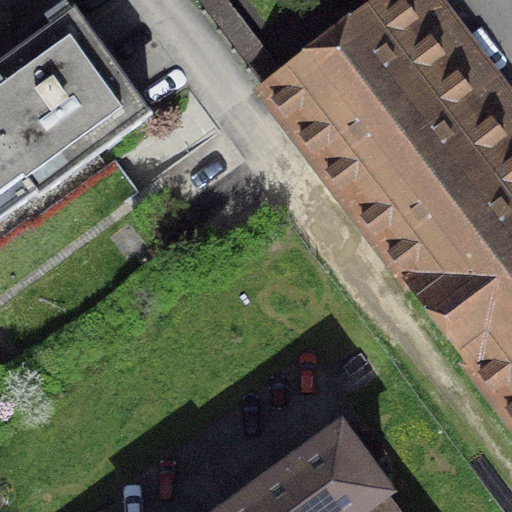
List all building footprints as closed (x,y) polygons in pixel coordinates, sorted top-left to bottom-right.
[(511,421),(511,142),(404,0),(377,0),(260,89),(511,421)] [(73,9),(0,62),(0,142),(36,193),(38,196),(150,115),(73,9)] [(0,218),(36,193),(0,142),(0,218)] [(355,511),(386,490),(339,426),(269,477),(272,481),(228,511),(355,511)] [(395,511),(399,510),(386,490),(355,511),(395,511)]
